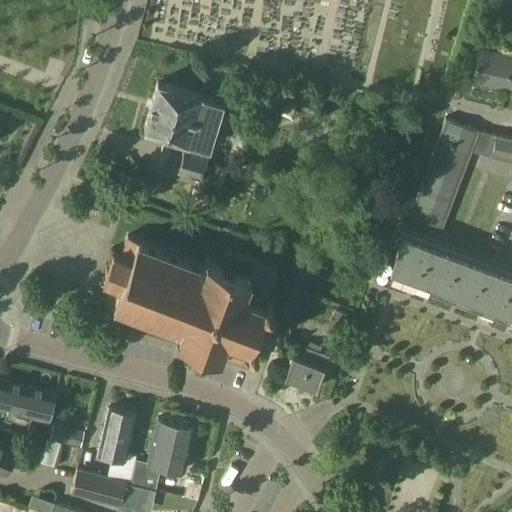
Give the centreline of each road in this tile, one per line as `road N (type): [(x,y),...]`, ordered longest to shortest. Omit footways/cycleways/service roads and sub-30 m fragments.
road 1 (residential): [(339,511),(292,442),(237,402),(0,336)]
road 2 (tertiary): [(0,274),(99,68),(122,0)]
